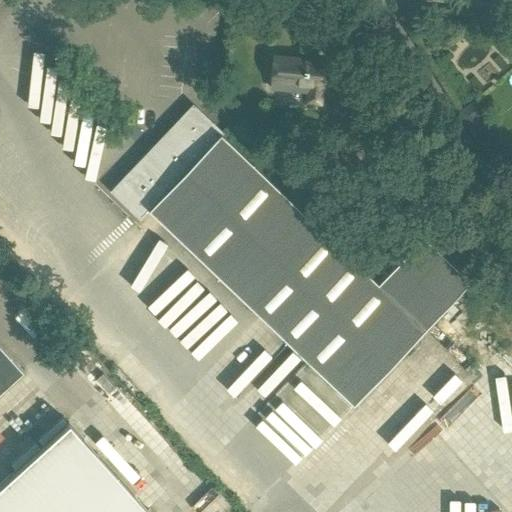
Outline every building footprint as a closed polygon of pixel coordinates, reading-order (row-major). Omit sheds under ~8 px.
[(271,88),(291,90),(292,82),(308,84),(306,102),(319,103),(321,85),(323,85),(326,61),(273,56),(271,88)] [(352,102),(365,124),(376,118),(363,96),(352,102)] [(140,217),(148,209),(220,133),(192,107),(112,191),(140,217)] [(148,209),(352,404),(469,280),(422,235),(377,283),(220,133),(148,209)] [(0,389),(21,370),(0,346),(0,389)] [(0,511),(143,511),(68,422),(0,483),(0,511)]
